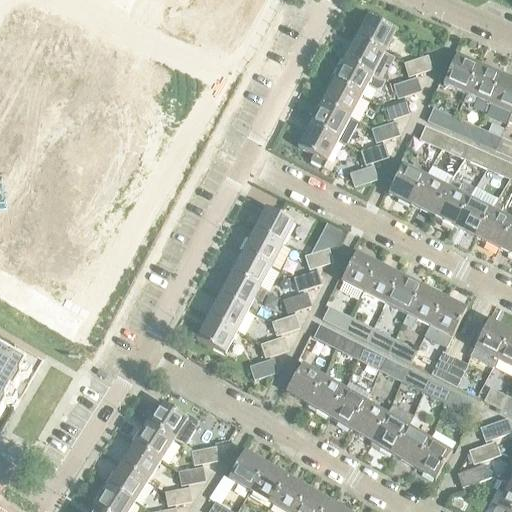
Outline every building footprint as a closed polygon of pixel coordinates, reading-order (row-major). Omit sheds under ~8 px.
[(367,17),(354,40),(393,60),(393,59),(384,54),(396,33),(367,17)] [(18,28),(0,64),(0,235),(80,278),(166,106),(18,28)] [(388,68),(393,60),(354,40),(343,62),(377,79),(385,66),(388,68)] [(456,57),(442,87),(443,87),(444,87),(466,97),(467,97),(479,68),(474,65),(474,63),(466,60),(466,61),(456,57)] [(431,71),(431,69),(427,58),(403,65),(408,78),(431,71)] [(333,81),(332,83),(361,98),(367,87),(375,92),(380,91),(384,84),(377,80),(377,79),(343,62),(338,70),(336,69),(330,80),(333,81)] [(466,97),(462,105),(468,107),(474,106),(476,101),(489,107),(502,77),(496,75),(497,73),(489,69),(488,71),(479,68),(467,97),(466,97)] [(502,77),(489,107),(510,116),(511,116),(511,113),(511,79),(511,81),(502,77)] [(396,101),(420,93),(415,79),(392,87),(396,101)] [(320,105),(349,120),(361,98),(332,83),(320,105)] [(409,115),(409,114),(405,101),(381,109),(386,123),(409,115)] [(320,105),(308,127),(338,142),(349,120),(320,105)] [(433,111),(428,124),(450,134),(456,121),(433,111)] [(399,137),(398,136),(394,123),(370,131),(375,145),(399,137)] [(461,123),(456,136),(472,143),(478,130),(461,123)] [(323,170),(338,142),(308,127),(297,149),(313,157),(309,163),(323,170)] [(442,152),(448,139),(424,128),(418,142),(442,152)] [(484,133),(478,146),(495,153),(500,140),(484,133)] [(448,139),(442,152),(464,162),(470,148),(448,139)] [(511,145),(507,143),(502,156),(511,160),(511,145)] [(364,167),(388,159),(383,145),(360,153),(364,167)] [(470,148),(464,162),(487,172),(493,158),(470,148)] [(511,166),(493,158),(487,172),(509,182),(511,175),(511,166)] [(411,207),(426,178),(428,176),(430,171),(429,171),(425,178),(402,166),(388,196),(411,207)] [(354,189),(376,182),(377,182),(372,167),(349,175),(354,189)] [(446,189),(434,182),(438,175),(430,171),(428,176),(426,178),(411,207),(434,219),(448,189),(450,186),(452,183),(450,182),(446,189)] [(450,186),(448,189),(434,219),(456,230),(472,198),(476,190),(474,189),(469,200),(457,194),(461,187),(452,183),(450,186)] [(496,200),(476,190),(472,198),(456,230),(477,241),(492,212),(493,209),(497,204),(495,203),(496,200)] [(493,209),(492,212),(477,241),(499,252),(511,227),(511,221),(498,215),(502,207),(497,204),(493,209)] [(265,209),(253,232),(282,247),(294,225),(265,209)] [(511,227),(499,252),(511,258),(511,227)] [(271,268),(282,247),(253,232),(242,253),(271,268)] [(309,271),(332,263),(327,250),(304,258),(309,271)] [(259,290),(271,268),(242,253),(230,275),(259,290)] [(355,254),(341,284),(364,295),(379,266),(355,254)] [(379,266),(364,295),(386,307),(401,277),(379,266)] [(297,293),(321,285),(316,272),(293,280),(297,293)] [(230,275),(218,297),(248,312),(254,300),(261,303),(266,294),(259,290),(230,275)] [(401,277),(386,307),(408,318),(423,288),(401,277)] [(408,318),(403,327),(411,331),(416,322),(430,329),(445,300),(423,288),(408,318)] [(286,315),(310,307),(305,294),(282,302),(286,315)] [(218,297),(207,319),(236,334),(248,312),(218,297)] [(430,329),(425,340),(446,350),(451,340),(466,310),(445,300),(430,329)] [(345,333),(351,320),(328,309),(322,322),(345,333)] [(275,337),(299,329),(294,316),(271,324),(275,337)] [(225,356),(236,334),(207,319),(195,341),(225,356)] [(374,331),(351,320),(345,333),(367,344),(374,331)] [(479,363),(483,355),(497,363),(511,333),(488,321),(470,358),(479,363)] [(319,327),(313,340),(336,351),(342,339),(319,327)] [(374,331),(367,344),(389,355),(396,342),(374,331)] [(511,333),(497,363),(511,370),(511,333)] [(264,360),(288,352),(283,338),(260,346),(264,360)] [(358,363),(365,350),(342,339),(336,351),(358,363)] [(396,342),(389,355),(410,365),(416,352),(396,342)] [(0,415),(5,407),(5,400),(4,400),(8,393),(12,395),(20,382),(20,375),(19,375),(23,368),(24,368),(25,365),(8,355),(0,350),(0,415)] [(380,374),(387,361),(365,350),(358,363),(380,374)] [(445,383),(456,361),(442,354),(431,376),(445,383)] [(253,383),(277,375),(273,360),(249,368),(253,383)] [(402,384),(408,372),(387,361),(380,374),(402,384)] [(456,361),(445,383),(456,388),(467,366),(456,361)] [(285,394),(307,407),(324,379),(302,366),(285,394)] [(424,396),(430,383),(408,372),(402,384),(424,396)] [(346,392),(324,379),(307,407),(329,420),(346,392)] [(446,407),(453,394),(430,383),(424,396),(446,407)] [(501,411),(507,398),(490,389),(483,402),(501,411)] [(329,420),(350,432),(367,404),(346,392),(329,420)] [(453,394),(446,407),(465,417),(472,404),(453,394)] [(511,400),(507,398),(501,411),(511,416),(511,400)] [(146,424),(174,442),(185,449),(198,427),(197,423),(186,415),(184,419),(159,403),(146,424)] [(387,415),(367,404),(350,432),(371,445),(393,408),(392,407),(387,415)] [(371,445),(392,457),(409,429),(407,428),(413,419),(393,408),(371,445)] [(511,434),(506,420),(479,430),(484,443),(511,434)] [(146,424),(133,445),(161,463),(174,442),(146,424)] [(392,457),(414,469),(430,441),(409,429),(392,457)] [(451,454),(430,441),(414,469),(435,482),(451,454)] [(468,453),(473,466),(499,457),(494,443),(468,453)] [(133,445),(119,466),(147,483),(161,463),(133,445)] [(193,468),(216,463),(218,463),(215,448),(190,452),(193,468)] [(228,481),(250,494),(267,466),(243,452),(227,479),(226,480),(228,481)] [(134,504),(147,483),(119,466),(106,487),(134,504)] [(288,478),(267,466),(250,494),(271,507),(288,478)] [(456,476),(461,490),(488,480),(483,466),(456,476)] [(179,488),(204,484),(205,483),(202,468),(177,473),(179,488)] [(214,503),(228,481),(226,480),(227,479),(223,477),(208,500),(214,503)] [(296,511),(309,491),(288,478),(271,507),(280,511),(296,511)] [(511,511),(511,487),(505,484),(501,482),(496,492),(503,496),(496,509),(502,511),(511,511)] [(106,487),(93,507),(100,511),(129,511),(134,504),(106,487)] [(166,509),(191,504),(192,504),(189,489),(163,493),(166,509)] [(309,491),(296,511),(325,511),(331,503),(309,491)] [(229,511),(215,503),(209,511),(229,511)] [(345,511),(331,503),(325,511),(345,511)]
